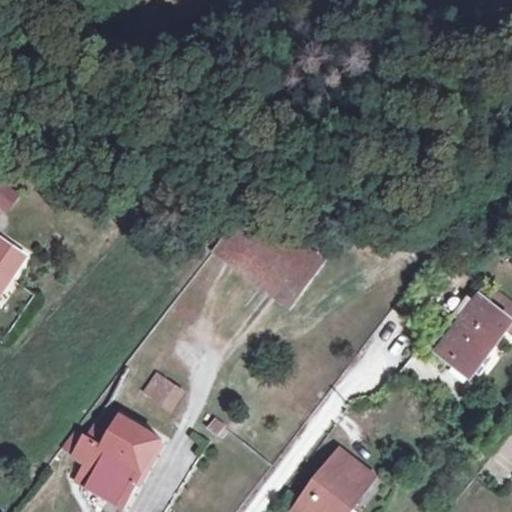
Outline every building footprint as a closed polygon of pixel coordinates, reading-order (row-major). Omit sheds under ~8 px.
[(0,181),(0,209),(4,213),(20,194),(2,179),(0,181)] [(238,214),(211,249),(288,307),(321,263),(291,240),(297,231),(284,221),(276,229),(265,221),(238,214)] [(0,275),(3,272),(8,275),(23,254),(0,238),(0,275)] [(0,287),(8,275),(3,272),(0,275),(0,287)] [(510,319),(479,296),(439,351),(469,374),(510,319)] [(156,372),(142,392),(168,410),(182,391),(156,372)] [(74,428),(60,446),(86,462),(76,479),(123,505),(162,439),(104,406),(86,435),(74,428)] [(220,425),(213,419),(207,428),(215,434),(220,425)] [(345,511),(373,476),(338,450),(294,510),(297,511),(345,511)]
